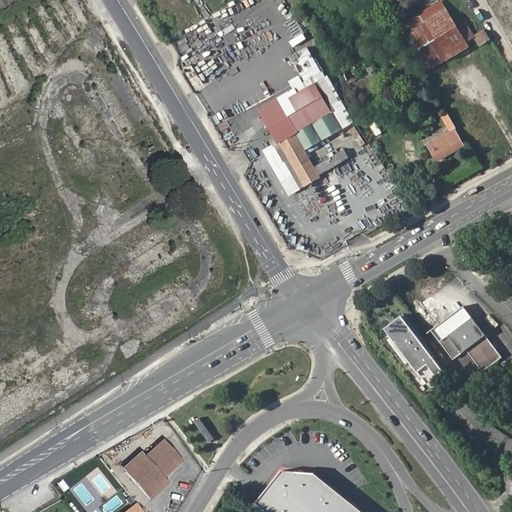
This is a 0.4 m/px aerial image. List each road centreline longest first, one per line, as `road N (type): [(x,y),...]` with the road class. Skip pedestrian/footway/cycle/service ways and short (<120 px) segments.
road 1 (tertiary): [(305,303),(117,0)]
road 2 (primary): [(305,303),(0,485)]
road 3 (secondary): [(305,303),(474,511)]
road 4 (unknown): [(219,168),(253,150),(295,221),(311,230),(351,197),(346,138)]
road 5 (primary): [(436,230),(305,303)]
road 6 (tertiary): [(292,408),(252,429),(195,511)]
